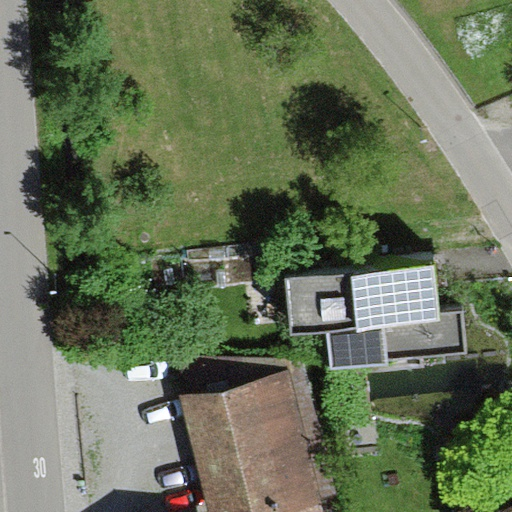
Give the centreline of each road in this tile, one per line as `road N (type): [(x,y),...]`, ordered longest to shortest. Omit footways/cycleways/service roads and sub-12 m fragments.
road 1 (residential): [(0,36),(36,511)]
road 2 (residential): [(357,0),(415,64),(511,223)]
